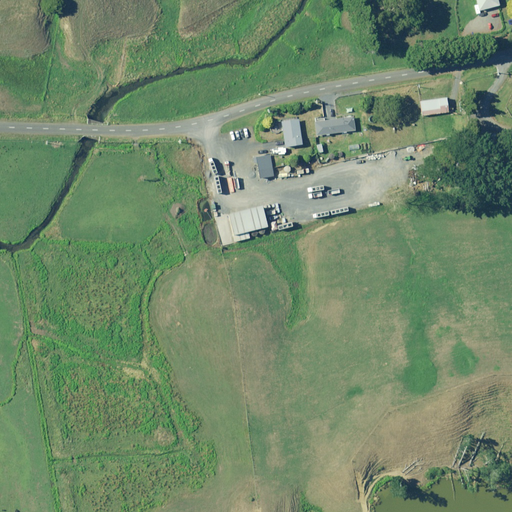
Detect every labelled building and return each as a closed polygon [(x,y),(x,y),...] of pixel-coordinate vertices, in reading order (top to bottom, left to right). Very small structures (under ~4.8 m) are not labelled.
[(499,5),(498,0),(476,0),(479,10),(499,5)] [(448,105),(447,98),(420,101),(422,115),(447,112),(446,105),(448,105)] [(353,116),(325,120),(325,118),(314,120),(315,126),(316,135),(355,130),(353,116)] [(303,145),(299,119),(282,122),(285,147),(303,145)] [(251,239),(249,231),(268,226),(263,206),(229,215),(234,234),(236,243),(251,239)]
